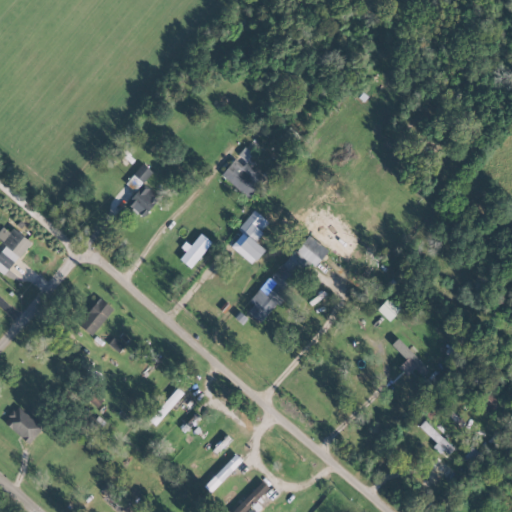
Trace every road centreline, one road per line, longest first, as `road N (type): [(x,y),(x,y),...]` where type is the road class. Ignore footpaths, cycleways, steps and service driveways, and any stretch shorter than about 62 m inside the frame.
road 1 (residential): [(392,511),(0,185)]
road 2 (residential): [(0,345),(78,251)]
